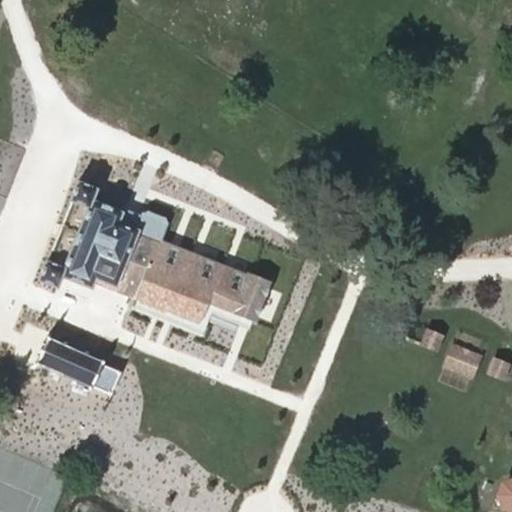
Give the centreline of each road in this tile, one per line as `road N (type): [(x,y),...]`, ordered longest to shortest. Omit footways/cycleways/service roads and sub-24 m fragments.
road 1 (track): [(511,270),(297,262),(53,134)]
road 2 (track): [(297,262),(262,401),(0,306)]
road 3 (track): [(0,266),(53,134)]
road 4 (track): [(53,134),(10,0)]
